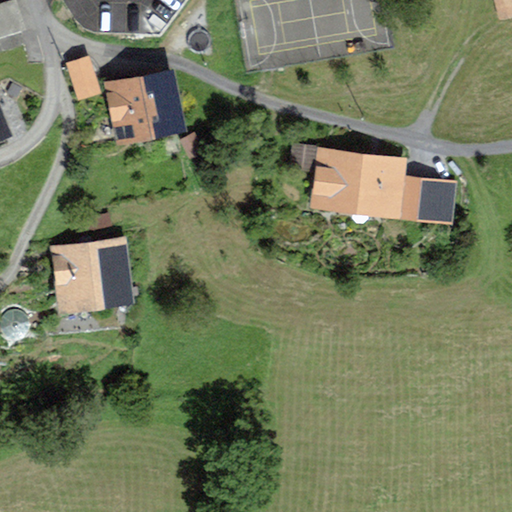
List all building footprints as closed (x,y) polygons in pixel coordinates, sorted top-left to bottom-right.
[(0,50),(27,41),(13,0),(6,0),(0,2),(0,50)] [(511,0),(494,0),(499,15),(511,11),(511,0)] [(188,132),(174,68),(104,83),(118,147),(188,132)] [(0,133),(13,129),(0,97),(0,133)] [(181,139),(193,159),(208,151),(196,130),(181,139)] [(313,166),(316,142),(292,139),(289,164),(313,166)] [(400,212),(408,152),(318,140),(310,200),(400,212)] [(453,219),(458,178),(405,171),(400,212),(453,219)] [(133,287),(126,230),(51,238),(58,296),(133,287)]
